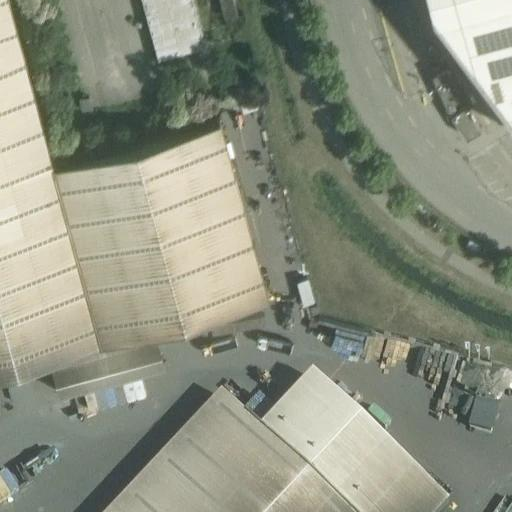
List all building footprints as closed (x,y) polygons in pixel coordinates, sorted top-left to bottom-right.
[(52,161),(8,0),(0,0),(0,367),(100,340),(101,342),(102,342),(101,340),(267,295),(219,117),(53,162),(53,160),(52,161)] [(211,68),(205,44),(193,0),(142,0),(158,57),(193,47),(199,71),(211,68)] [(220,0),(224,15),(238,12),(234,0),(220,0)] [(511,0),(456,0),(511,82),(511,0)] [(432,72),(446,102),(462,94),(447,65),(432,72)] [(466,102),(451,110),(466,135),(481,126),(466,102)] [(281,370),(297,351),(278,335),(262,355),(281,370)] [(154,351),(78,373),(85,396),(161,375),(154,351)] [(259,433),(220,396),(111,511),(441,511),(448,506),(311,377),(259,433)]
